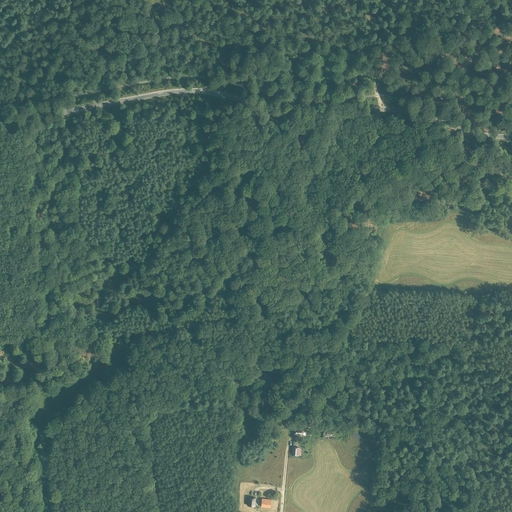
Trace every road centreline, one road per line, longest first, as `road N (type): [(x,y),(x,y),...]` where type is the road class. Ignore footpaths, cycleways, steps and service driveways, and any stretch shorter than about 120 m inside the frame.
road 1 (tertiary): [(511,136),(392,109),(288,111),(193,90),(0,120)]
road 2 (track): [(280,511),(289,428),(259,398),(247,312),(151,333),(0,338)]
